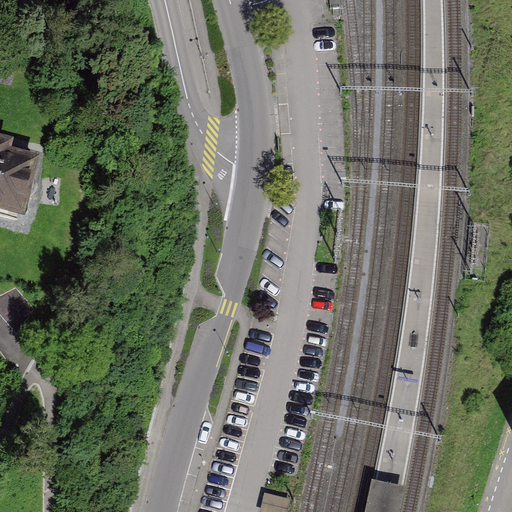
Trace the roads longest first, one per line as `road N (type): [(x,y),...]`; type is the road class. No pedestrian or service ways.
road 1 (tertiary): [(256,166),(229,309),(161,511)]
road 2 (residential): [(164,0),(196,123),(221,156),(256,166)]
road 3 (tertiary): [(229,0),(257,113),(256,166)]
